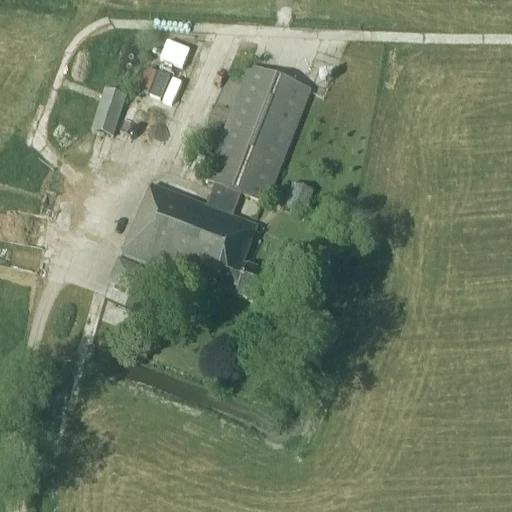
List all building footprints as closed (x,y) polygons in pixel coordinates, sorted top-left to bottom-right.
[(262,307),(273,278),(243,267),(257,229),(231,219),(240,196),(266,206),(310,94),(248,70),(204,182),(214,186),(205,209),(147,187),(120,260),(211,294),(213,289),(262,307)] [(112,139),(124,99),(103,93),(91,133),(112,139)] [(292,184),(281,210),(304,218),(314,193),(292,184)] [(132,294),(140,273),(119,265),(111,286),(132,294)] [(177,304),(181,291),(163,285),(158,298),(177,304)]
